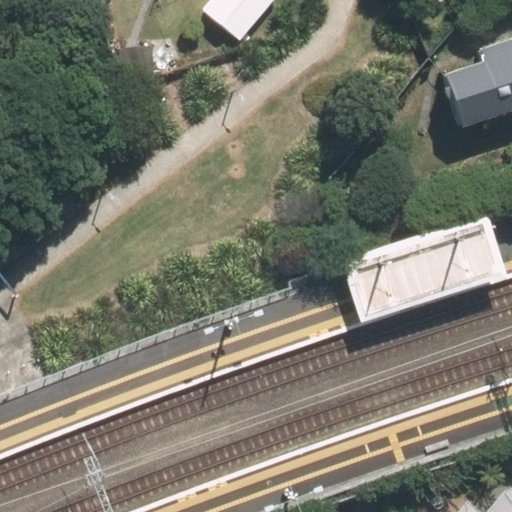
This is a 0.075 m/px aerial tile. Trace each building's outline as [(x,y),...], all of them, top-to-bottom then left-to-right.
[(271,0),(211,0),(201,12),(237,42),(271,0)] [(151,78),(149,48),(118,50),(120,79),(151,78)] [(511,134),(511,49),(437,78),(466,153),(511,134)] [(341,263),(361,322),(502,275),(482,216),(341,263)] [(511,511),(511,479),(486,509),(470,495),(455,511),(511,511)]
